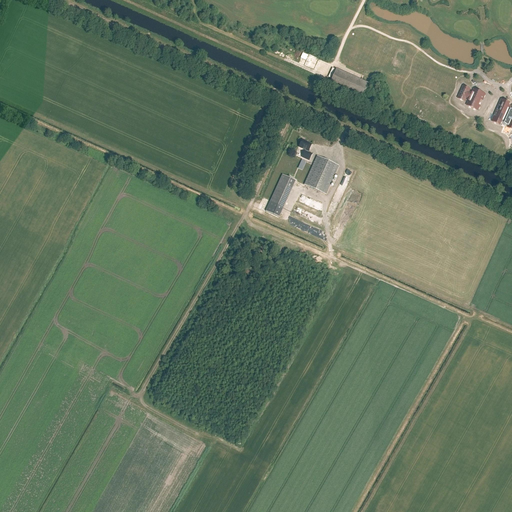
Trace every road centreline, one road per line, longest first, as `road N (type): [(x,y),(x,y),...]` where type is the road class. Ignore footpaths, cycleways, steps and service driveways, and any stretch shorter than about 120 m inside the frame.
road 1 (tertiary): [(511,202),(60,0)]
road 2 (track): [(243,217),(140,394),(193,432)]
road 3 (track): [(351,511),(463,315)]
road 4 (track): [(295,105),(243,217)]
